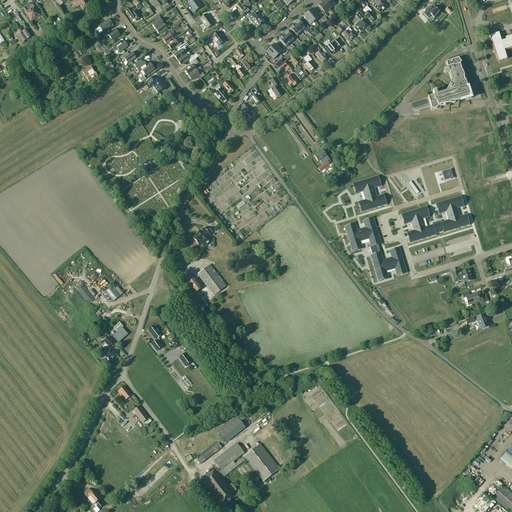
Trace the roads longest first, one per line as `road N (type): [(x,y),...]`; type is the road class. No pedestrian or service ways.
road 1 (unclassified): [(511,412),(370,301),(246,131)]
road 2 (unclassified): [(122,375),(177,214),(214,149),(234,136)]
road 3 (unclassified): [(246,131),(366,44),(407,0)]
road 4 (unclassified): [(37,511),(122,375)]
road 5 (unclassified): [(225,121),(115,11)]
road 6 (residential): [(476,258),(413,276),(393,208)]
road 7 (residential): [(0,61),(63,24),(115,11)]
road 8 (tertiary): [(511,161),(475,44)]
